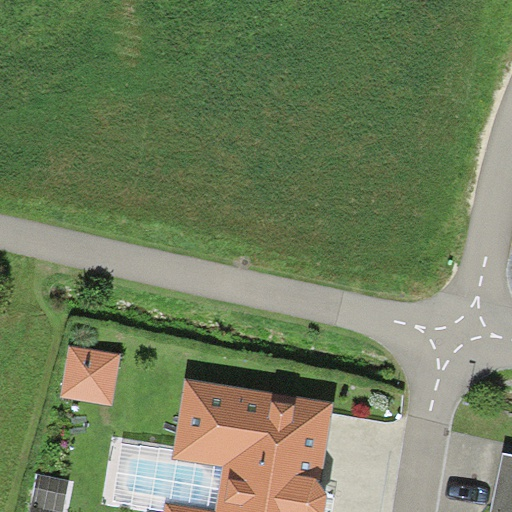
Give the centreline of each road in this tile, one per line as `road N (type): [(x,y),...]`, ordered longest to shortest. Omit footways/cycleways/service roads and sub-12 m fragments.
road 1 (residential): [(453,340),(0,237)]
road 2 (residential): [(453,340),(483,304),(511,166)]
road 3 (residential): [(413,511),(428,407),(453,340)]
